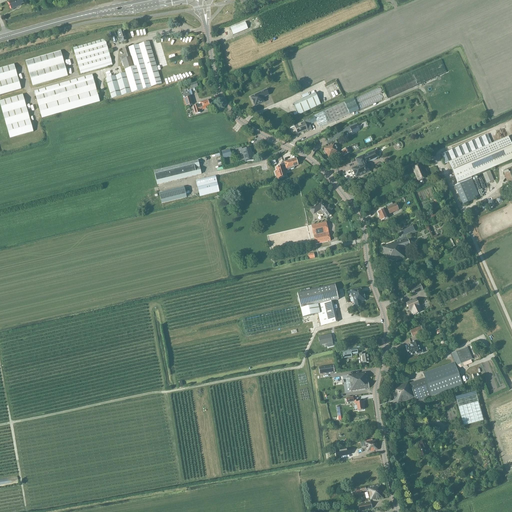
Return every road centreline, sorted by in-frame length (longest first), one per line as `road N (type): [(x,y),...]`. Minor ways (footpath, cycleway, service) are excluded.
road 1 (tertiary): [(397,511),(376,401),(386,322),(364,231),(323,171),(226,106),(203,0)]
road 2 (track): [(385,318),(315,330),(298,367),(0,425)]
road 3 (secondary): [(0,38),(164,0)]
road 4 (track): [(0,365),(26,509)]
road 5 (track): [(287,146),(263,161),(161,186)]
